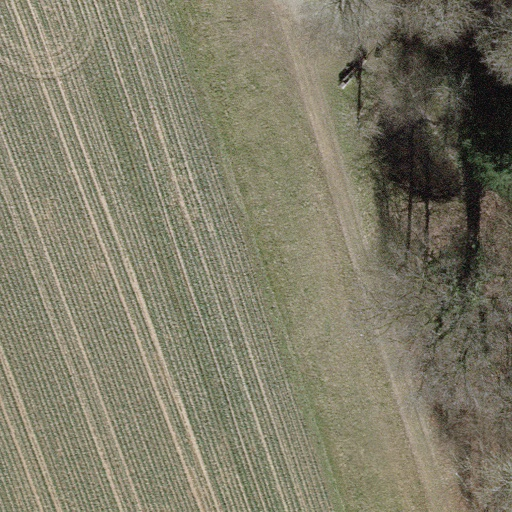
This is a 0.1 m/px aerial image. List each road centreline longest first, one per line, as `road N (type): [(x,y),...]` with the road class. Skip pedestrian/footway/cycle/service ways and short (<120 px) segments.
road 1 (track): [(289,0),(457,511)]
road 2 (track): [(297,0),(341,14),(511,18)]
